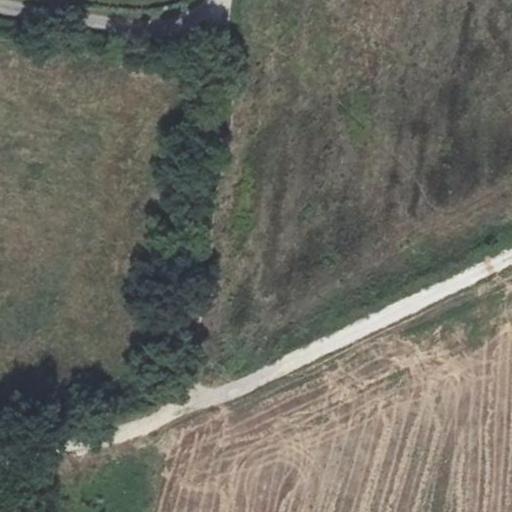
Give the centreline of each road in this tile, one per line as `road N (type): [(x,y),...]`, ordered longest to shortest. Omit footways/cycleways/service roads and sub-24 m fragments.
road 1 (track): [(214,14),(222,61),(183,402)]
road 2 (track): [(183,402),(218,395),(511,255)]
road 3 (unclassified): [(220,0),(214,14),(138,33),(0,5)]
road 4 (track): [(183,402),(148,421),(0,458)]
